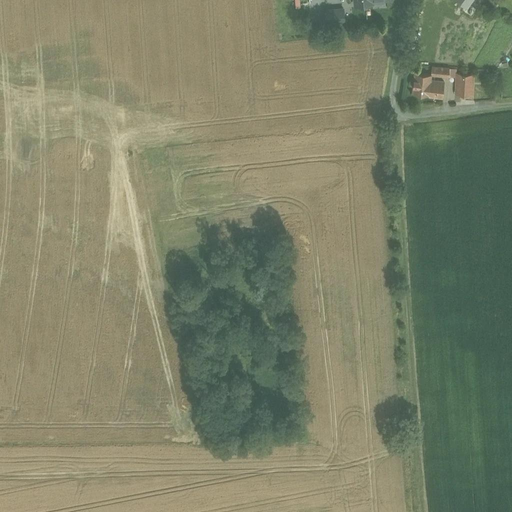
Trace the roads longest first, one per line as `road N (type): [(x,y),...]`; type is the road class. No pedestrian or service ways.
road 1 (track): [(399,110),(421,511)]
road 2 (residential): [(511,107),(407,118),(395,106),(409,0)]
